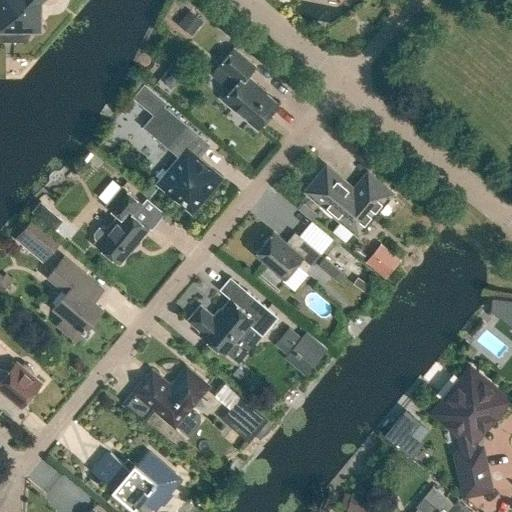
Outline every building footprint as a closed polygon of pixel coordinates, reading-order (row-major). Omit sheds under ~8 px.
[(0,0),(0,30),(40,31),(40,2),(42,0),(0,0)] [(180,23),(189,32),(201,21),(192,12),(180,23)] [(223,99),(258,129),(279,104),(256,85),(258,84),(247,76),(256,66),(234,48),(220,65),(238,81),(223,99)] [(167,105),(144,86),(133,99),(156,118),(167,105)] [(181,157),(160,182),(192,210),(219,177),(197,158),(209,144),(184,123),(167,145),(181,157)] [(327,168),(308,191),(358,232),(390,193),(368,174),(354,191),(327,168)] [(117,216),(94,243),(119,264),(149,227),(133,214),(142,204),(122,187),(106,206),(117,216)] [(317,213),(304,203),(299,209),(311,220),(317,213)] [(14,238),(43,262),(61,241),(32,217),(14,238)] [(274,232),(256,252),(285,276),(296,263),(306,271),(321,253),(301,236),(292,247),(274,232)] [(400,262),(381,246),(367,264),(386,280),(400,262)] [(308,272),(324,288),(340,272),(324,256),(308,272)] [(65,315),(58,323),(77,339),(102,308),(76,287),(86,276),(63,257),(48,275),(67,290),(54,306),(65,315)] [(215,317),(200,304),(187,319),(201,331),(200,332),(225,354),(250,324),(262,335),(278,316),(247,290),(236,303),(230,298),(215,317)] [(307,330),(285,357),(306,375),(328,348),(307,330)] [(33,375),(33,370),(32,367),(29,364),(24,363),(20,364),(13,373),(0,369),(0,407),(3,410),(13,399),(19,398),(24,403),(41,382),(33,375)] [(152,371),(135,392),(175,425),(176,423),(188,434),(197,423),(198,419),(198,415),(196,412),(190,407),(208,385),(187,368),(171,386),(152,371)] [(461,434),(465,452),(457,453),(466,492),(489,487),(481,448),(473,450),(471,442),(507,400),(474,371),(467,373),(438,408),(437,414),(461,434)] [(268,419),(240,396),(221,419),(249,442),(268,419)] [(385,435),(412,457),(423,444),(411,434),(421,422),(406,409),(385,435)] [(129,468),(110,452),(93,472),(134,507),(146,492),(159,504),(181,478),(148,450),(137,464),(135,462),(129,468)] [(423,511),(447,511),(454,504),(432,486),(416,506),(423,511)] [(345,510),(349,511),(370,511),(375,501),(352,492),(345,510)] [(331,511),(319,502),(310,511),(331,511)]
